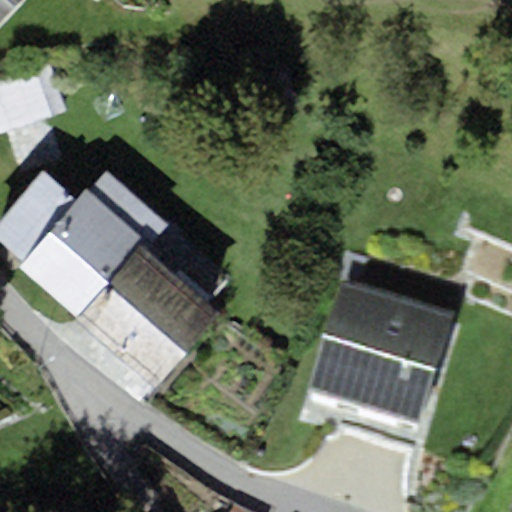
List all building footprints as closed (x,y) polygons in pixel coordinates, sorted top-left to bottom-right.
[(0,0),(0,30),(27,0),(0,0)] [(86,192),(146,243),(165,221),(105,170),(86,192)] [(0,224),(0,241),(25,263),(77,202),(43,174),(0,224)] [(19,270),(80,321),(143,247),(146,243),(86,192),(77,202),(25,263),(19,270)] [(221,315),(143,247),(80,321),(156,389),(221,315)] [(461,327),(345,294),(309,416),(424,450),(461,327)]
